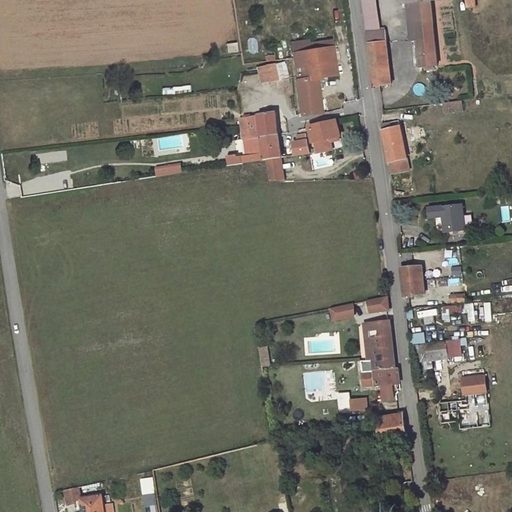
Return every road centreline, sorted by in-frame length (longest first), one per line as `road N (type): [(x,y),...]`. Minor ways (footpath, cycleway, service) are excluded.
road 1 (unclassified): [(352,0),(425,511)]
road 2 (unclassified): [(0,203),(50,511)]
